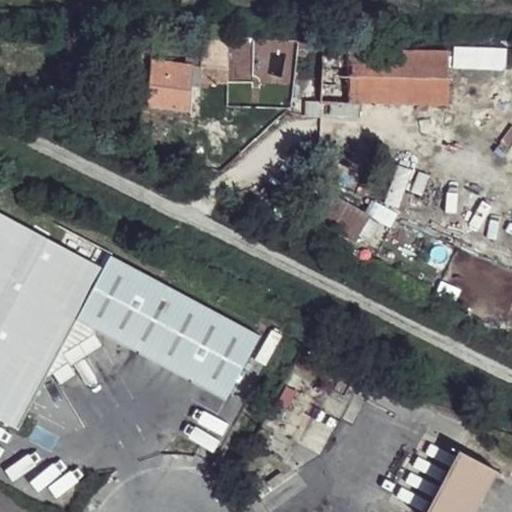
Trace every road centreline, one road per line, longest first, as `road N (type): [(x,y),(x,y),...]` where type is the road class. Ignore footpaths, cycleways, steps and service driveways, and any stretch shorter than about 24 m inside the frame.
road 1 (residential): [(0,131),(511,380)]
road 2 (track): [(511,10),(56,8)]
